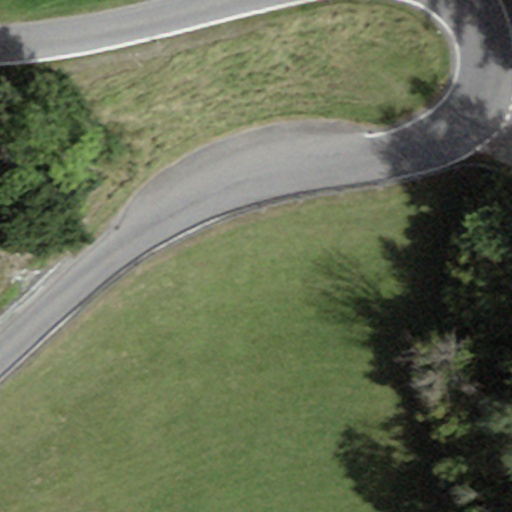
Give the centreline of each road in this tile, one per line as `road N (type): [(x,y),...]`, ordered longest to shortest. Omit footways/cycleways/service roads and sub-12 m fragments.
road 1 (tertiary): [(0,355),(188,208),(246,185),(421,147),(456,127),(480,105),(487,65),(484,31),(461,0)]
road 2 (tertiary): [(234,0),(69,41),(0,45)]
